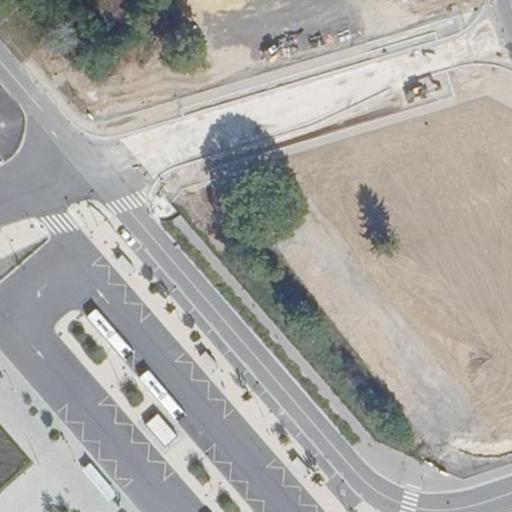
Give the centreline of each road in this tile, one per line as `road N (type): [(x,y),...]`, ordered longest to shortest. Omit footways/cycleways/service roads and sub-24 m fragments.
road 1 (unclassified): [(89,166),(374,489),(434,510),(511,493)]
road 2 (unclassified): [(89,166),(511,38)]
road 3 (unclassified): [(0,60),(89,166)]
